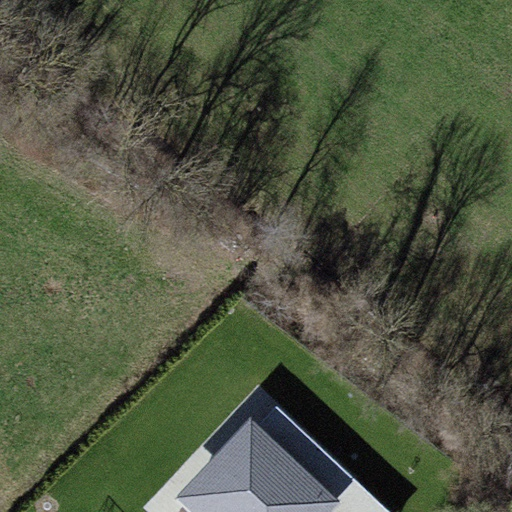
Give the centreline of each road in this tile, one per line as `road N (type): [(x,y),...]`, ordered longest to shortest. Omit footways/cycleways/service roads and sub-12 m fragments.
road 1 (motorway): [(0,498),(511,381)]
road 2 (motorway): [(511,152),(0,268)]
